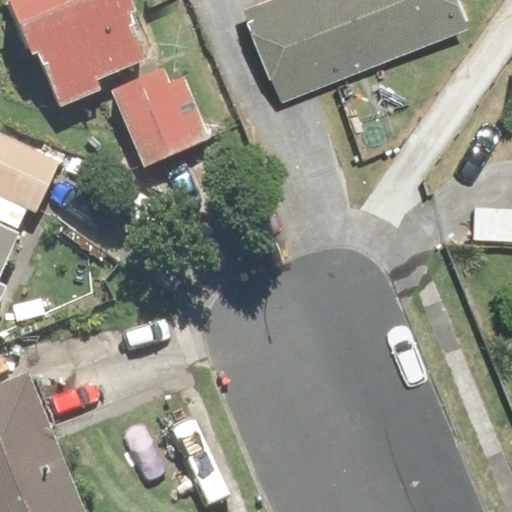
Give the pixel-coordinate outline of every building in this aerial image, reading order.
[(115,0),(4,0),(0,2),(0,16),(20,65),(28,61),(50,114),(96,95),(91,86),(142,65),(115,0)] [(287,0),(248,15),(283,104),(466,33),(453,0),(287,0)] [(176,62),(106,93),(137,164),(207,133),(176,62)] [(54,161),(0,135),(0,201),(28,215),(54,161)] [(0,226),(0,279),(17,232),(0,226)] [(74,511),(19,380),(0,387),(0,511),(74,511)]
